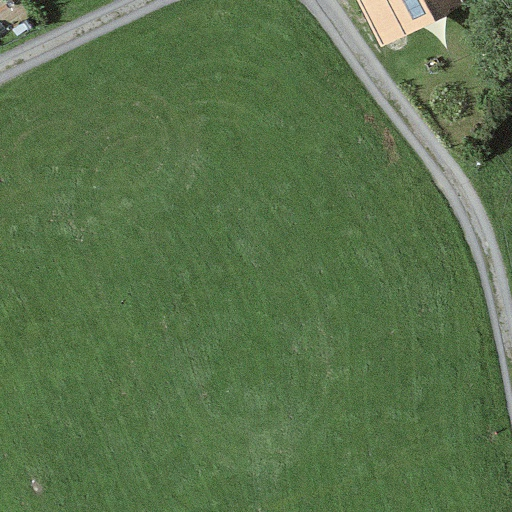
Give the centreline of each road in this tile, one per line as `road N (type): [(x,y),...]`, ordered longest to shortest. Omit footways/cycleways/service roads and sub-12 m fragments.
road 1 (track): [(511,359),(478,231),(320,0)]
road 2 (track): [(145,0),(0,73)]
